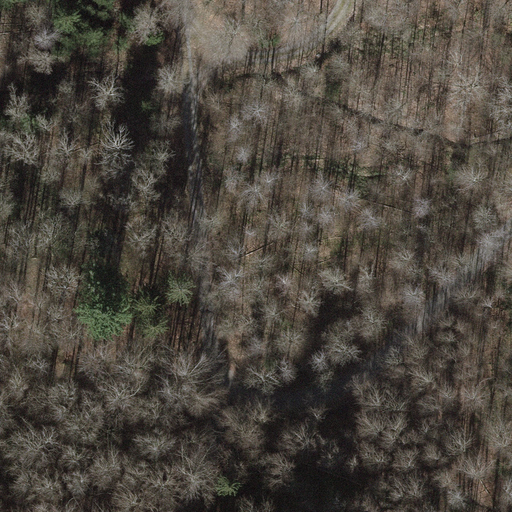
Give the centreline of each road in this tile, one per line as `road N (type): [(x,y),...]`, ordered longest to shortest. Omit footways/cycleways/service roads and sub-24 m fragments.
road 1 (track): [(218,424),(224,399),(346,385),(400,345),(511,220)]
road 2 (track): [(186,60),(224,399)]
road 3 (track): [(348,0),(307,48),(186,60)]
